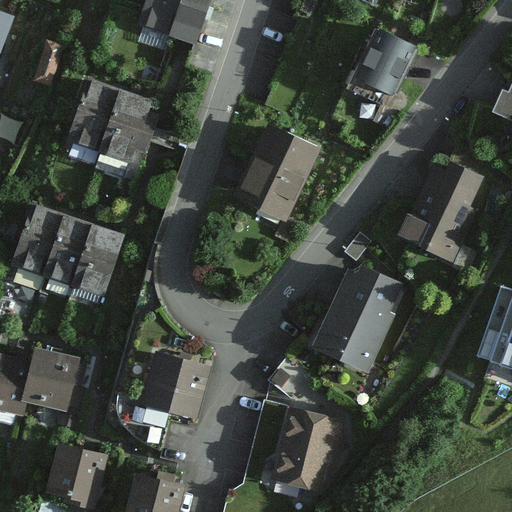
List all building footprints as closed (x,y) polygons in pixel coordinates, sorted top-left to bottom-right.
[(194,52),(210,0),(146,0),(138,29),(168,38),(166,43),(194,52)] [(17,15),(0,8),(0,51),(3,53),(17,15)] [(380,112),(396,80),(400,82),(406,68),(410,70),(418,55),(375,35),(346,96),(380,112)] [(66,45),(49,39),(37,75),(54,81),(66,45)] [(154,95),(93,74),(70,138),(133,160),(138,145),(148,149),(160,114),(149,110),(154,95)] [(511,90),(510,97),(504,94),(494,115),(511,123),(511,90)] [(316,157),(268,133),(240,190),(288,214),(316,157)] [(481,179),(451,165),(446,175),(434,170),(401,242),(438,259),(440,255),(453,261),(478,208),(470,204),(481,179)] [(106,293),(127,231),(36,200),(15,262),(106,293)] [(325,320),(316,339),(366,362),(386,317),(378,314),(392,284),(355,268),(330,322),(325,320)] [(511,369),(511,299),(490,362),(511,369)] [(69,410),(83,355),(43,345),(28,400),(69,410)] [(216,362),(159,346),(144,398),(201,414),(216,362)] [(0,407),(24,414),(38,360),(0,349),(0,407)] [(342,418),(291,406),(275,476),(325,488),(333,455),(347,449),(339,429),(342,418)] [(109,454),(60,439),(45,488),(95,502),(109,454)] [(182,511),(190,481),(140,468),(128,511),(182,511)]
